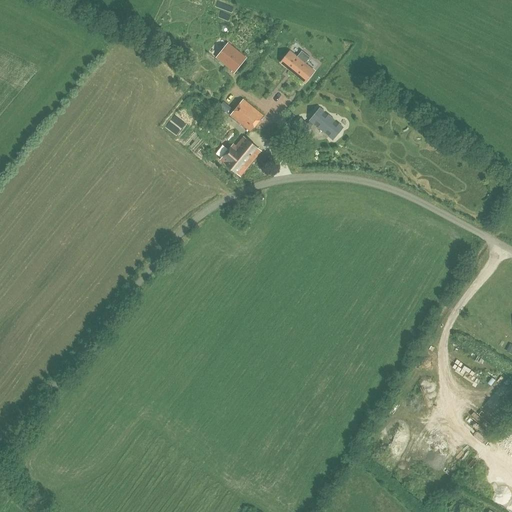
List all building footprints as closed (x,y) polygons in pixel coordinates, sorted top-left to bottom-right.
[(234,73),(246,58),(228,43),(217,58),(233,71),(233,72),(234,73)] [(290,69),(287,73),(295,79),(298,75),(304,80),(310,73),(304,68),(306,65),(307,66),(312,60),(303,53),(298,59),(299,59),(296,62),(288,56),(282,63),(290,69)] [(244,100),(230,116),(251,133),(264,116),(244,100)] [(314,124),(333,140),(343,127),(320,108),(310,121),(308,124),(301,119),(296,126),(306,134),(312,127),(311,127),(314,124)] [(221,160),(240,176),(261,151),(244,137),(236,147),(234,145),(221,160)]
